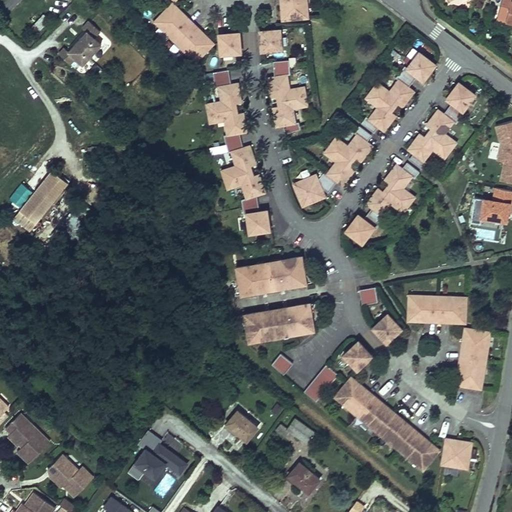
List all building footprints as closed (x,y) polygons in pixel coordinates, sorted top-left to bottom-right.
[(305,0),(279,0),(281,20),(307,17),(305,0)] [(511,0),(497,0),(492,15),(511,21),(511,0)] [(48,24),(27,3),(15,16),(36,37),(48,24)] [(172,5),(155,22),(196,61),(213,44),(172,5)] [(83,67),(102,46),(95,39),(101,33),(89,23),(83,29),(87,33),(69,53),(65,49),(59,55),(71,65),(76,60),(83,67)] [(278,31),(257,33),(259,51),(280,49),(278,31)] [(237,32),(218,33),(220,54),(239,53),(237,32)] [(434,65),(418,53),(406,68),(402,66),(394,77),(397,80),(388,92),(378,84),(367,98),(377,106),(367,119),(364,116),(360,122),(375,133),(378,129),(383,132),(396,114),(392,111),(397,104),(402,107),(414,91),(410,87),(417,78),(422,81),(434,65)] [(276,109),(272,110),(276,128),(285,126),(287,134),(304,130),(302,121),(296,123),(293,109),(308,106),(304,86),(289,89),(286,77),(291,75),(288,60),(273,63),(276,78),(264,80),(267,98),(273,96),(276,109)] [(230,71),(212,73),(214,88),(221,87),(223,103),(208,106),(211,122),(226,120),(228,134),(224,135),(226,152),(231,152),(235,169),(224,171),(226,187),(241,185),(245,201),(241,201),(243,215),(247,215),(250,235),(269,231),(266,211),(261,212),(258,196),(264,194),(259,176),(253,177),(251,166),(255,164),(250,145),(242,146),(240,132),(245,131),(242,114),(237,115),(235,104),(241,103),(238,84),(232,85),(230,71)] [(412,153),(408,158),(423,169),(427,164),(425,162),(435,148),(444,155),(456,140),(447,133),(455,122),(457,124),(466,113),(464,111),(475,96),(459,83),(446,100),(450,103),(443,113),(439,110),(427,126),(430,128),(424,136),(421,134),(408,150),(412,153)] [(511,120),(496,125),(501,143),(497,160),(504,161),(502,173),(511,175),(511,120)] [(316,175),(294,183),(302,206),(325,197),(323,191),(328,194),(337,183),(343,187),(354,172),(349,168),(355,159),(361,163),(372,146),(368,143),(373,136),(358,127),(353,132),(356,133),(346,146),(336,139),(324,154),(334,162),(327,172),(325,171),(318,179),(316,175)] [(420,174),(405,162),(400,167),(397,165),(384,182),(387,183),(380,192),(378,190),(367,204),(371,208),(363,218),(359,214),(346,231),(362,244),(375,228),(377,230),(386,218),(384,216),(391,206),(402,214),(415,197),(404,189),(413,177),(415,179),(420,174)] [(511,182),(511,175),(502,173),(500,180),(511,182)] [(51,174),(13,221),(29,235),(67,188),(51,174)] [(505,220),(508,206),(511,207),(511,202),(511,190),(496,187),(494,199),(475,195),(469,219),(479,222),(481,215),(505,220)] [(301,257),(231,268),(236,296),(305,285),(301,257)] [(376,287),(360,290),(362,305),(378,302),(376,287)] [(469,300),(411,294),(408,320),(466,326),(469,300)] [(308,303),(240,315),(244,342),(312,330),(308,303)] [(387,315),(374,328),(388,342),(401,329),(387,315)] [(492,333),(466,330),(460,387),(486,389),(492,333)] [(372,356),(358,342),(345,356),(359,369),(372,356)] [(281,353),(272,364),(285,375),(294,364),(281,353)] [(326,365),(304,392),(318,403),(340,376),(326,365)] [(353,377),(336,398),(423,471),(441,450),(353,377)] [(0,416),(8,408),(0,400),(0,416)] [(239,407),(228,420),(249,436),(260,423),(239,407)] [(0,416),(0,425),(2,427),(14,414),(8,408),(0,416)] [(19,415),(6,428),(12,433),(9,435),(19,445),(21,443),(23,446),(18,452),(29,463),(49,443),(19,415)] [(297,416),(288,427),(309,443),(317,432),(297,416)] [(139,464),(156,477),(167,462),(181,473),(189,463),(168,447),(166,449),(163,446),(164,445),(161,443),(164,439),(150,429),(129,457),(139,464)] [(474,441),(446,438),(445,455),(446,455),(445,465),(471,468),(474,441)] [(62,456),(48,471),(54,477),(51,481),(61,490),(63,488),(76,500),(94,480),(82,468),(78,472),(62,456)] [(139,464),(129,457),(123,465),(133,473),(139,464)] [(321,474),(302,459),(289,475),(309,490),(321,474)] [(139,480),(151,487),(154,481),(143,474),(139,480)] [(14,511),(13,511),(53,511),(54,511),(34,495),(25,507),(24,506),(19,511),(14,511)] [(135,511),(113,495),(105,506),(111,510),(109,511),(135,511)] [(59,511),(71,511),(76,506),(65,499),(57,510),(59,511)] [(358,502),(351,511),(352,511),(361,511),(365,507),(358,502)]
